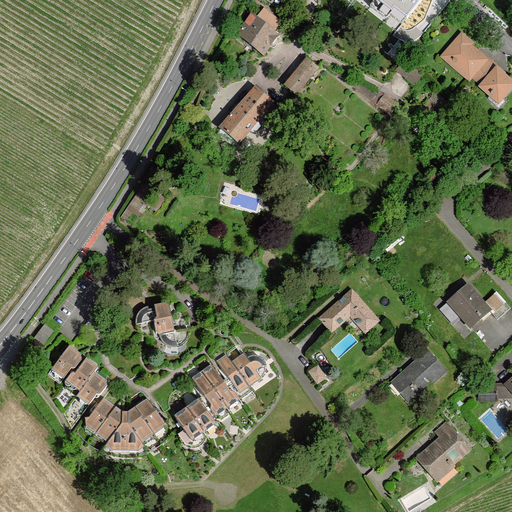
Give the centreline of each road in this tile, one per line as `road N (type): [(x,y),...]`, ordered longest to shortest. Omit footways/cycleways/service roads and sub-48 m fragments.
road 1 (residential): [(95,214),(278,340),(368,472)]
road 2 (track): [(197,0),(116,147),(0,316)]
road 3 (tertiary): [(95,214),(216,0)]
road 4 (residential): [(511,141),(450,196),(449,218),(511,289)]
road 5 (tertiary): [(0,346),(95,214)]
